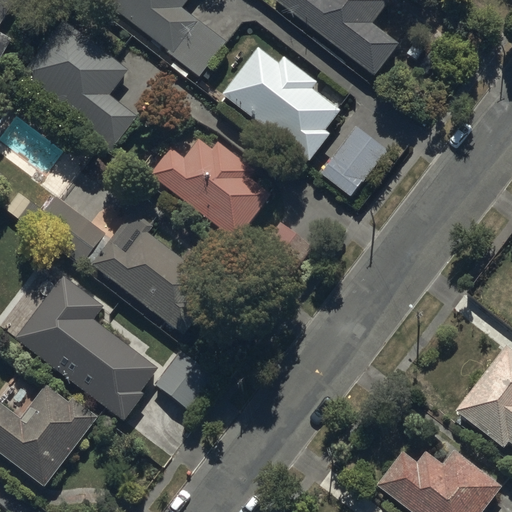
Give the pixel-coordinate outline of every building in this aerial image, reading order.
[(0,35),(20,0),(0,0),(0,70),(14,46),(0,37),(0,35)] [(94,0),(102,7),(201,84),(229,49),(185,14),(195,0),(94,0)] [(304,28),(377,86),(402,53),(374,31),(391,10),(378,0),(326,0),(323,5),(316,0),(275,0),(273,3),(304,28)] [(68,27),(25,81),(89,132),(116,153),(141,123),(114,102),(132,78),(68,27)] [(342,119),(316,98),(321,91),(286,63),(280,70),(262,55),(224,103),(304,166),(311,171),(333,143),(327,138),(342,119)] [(321,178),(353,203),(391,156),(359,130),(321,178)] [(166,191),(239,248),(273,205),(252,189),(259,180),(221,151),(215,159),(200,147),(185,166),(173,157),(154,181),(166,191)] [(35,232),(85,272),(109,242),(59,203),(35,232)] [(95,270),(189,344),(224,300),(150,242),(157,234),(136,218),(130,226),(95,270)] [(256,265),(289,291),(317,257),(283,231),(256,265)] [(59,295),(19,346),(121,426),(127,432),(150,403),(143,398),(161,376),(97,325),(106,314),(68,284),(59,295)] [(511,353),(507,349),(457,414),(505,452),(511,445),(511,446),(511,353)] [(158,391),(192,418),(219,384),(185,357),(158,391)] [(0,459),(46,496),(97,431),(102,425),(77,405),(72,411),(49,393),(22,427),(0,409),(0,459)] [(403,455),(377,489),(406,511),(486,511),(503,491),(456,454),(444,470),(425,455),(417,466),(403,455)]
